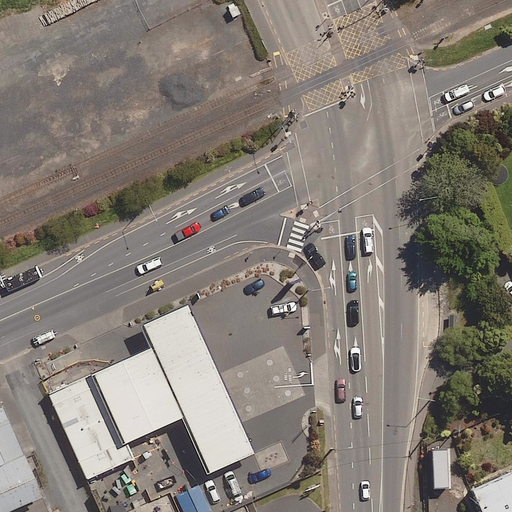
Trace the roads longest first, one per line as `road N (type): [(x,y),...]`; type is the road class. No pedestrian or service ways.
road 1 (primary): [(373,339),(328,258),(306,240),(259,225),(193,233)]
road 2 (unclassified): [(193,233),(0,318)]
road 3 (primary): [(377,511),(373,339)]
road 4 (primary): [(332,157),(281,0)]
road 5 (unclassified): [(332,157),(193,233)]
road 6 (tertiary): [(381,127),(511,60)]
road 7 (primary): [(350,0),(373,60),(381,127)]
road 8 (primary): [(373,339),(369,208)]
